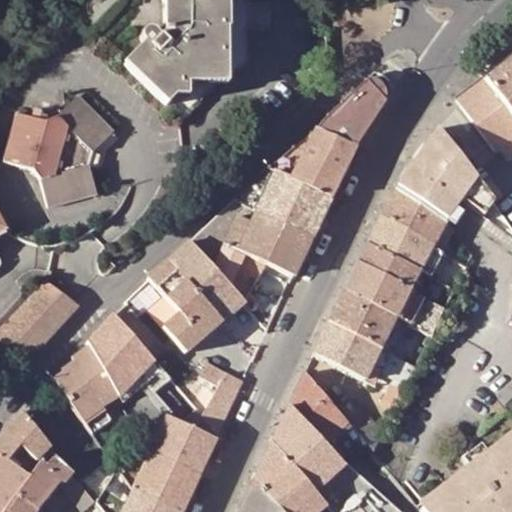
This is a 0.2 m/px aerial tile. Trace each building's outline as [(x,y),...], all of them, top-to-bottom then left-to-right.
[(161,0),(161,34),(157,38),(149,31),(147,31),(145,31),(143,32),(142,33),(141,34),(140,36),(139,38),(139,39),(140,41),(141,43),(142,44),(121,66),(163,106),(178,121),(199,100),(214,85),(219,80),(224,85),(244,65),(244,58),(236,58),(236,30),(243,30),(243,0),(242,0),(161,0)] [(511,55),(486,76),(511,111),(511,55)] [(371,74),(352,92),(374,117),(382,105),(389,95),(389,93),(389,90),(389,88),(388,85),(386,83),(385,80),(383,79),(381,77),(379,76),(376,75),(374,75),(371,74)] [(511,156),(511,111),(486,76),(457,98),(496,150),(500,147),(509,159),(511,156)] [(354,146),(374,117),(352,92),(326,116),(315,129),(354,146)] [(94,197),(86,168),(92,154),(113,133),(77,97),(55,119),(46,123),(15,115),(2,165),(31,173),(37,180),(46,212),(94,197)] [(397,181),(392,189),(442,223),(448,215),(457,201),(472,211),(480,217),(492,201),(485,192),(474,178),(435,128),(407,167),(397,181)] [(275,172),(289,179),(330,198),(354,146),(315,129),(314,129),(269,169),(275,172)] [(252,139),(242,130),(229,143),(237,151),(252,139)] [(99,157),(92,154),(86,168),(94,170),(99,157)] [(310,238),(330,198),(289,179),(275,172),(269,169),(233,200),(240,206),(256,214),(310,238)] [(430,247),(442,223),(392,189),(378,217),(430,247)] [(228,287),(242,302),(267,266),(292,277),(310,238),(256,214),(240,206),(233,200),(189,243),(211,268),(228,287)] [(416,272),(424,277),(429,268),(438,252),(430,247),(378,217),(364,246),(416,272)] [(451,233),(442,223),(430,247),(438,252),(439,253),(451,233)] [(228,287),(211,268),(189,243),(166,262),(220,322),(242,302),(228,287)] [(364,246),(355,264),(406,291),(416,272),(364,246)] [(183,354),(220,322),(166,262),(146,279),(147,281),(177,314),(161,328),(183,354)] [(342,293),(405,325),(429,337),(443,310),(418,297),(415,295),(406,291),(355,264),(342,293)] [(424,277),(432,281),(437,272),(429,268),(424,277)] [(406,291),(415,295),(424,277),(416,272),(406,291)] [(452,291),(456,283),(437,272),(432,281),(452,291)] [(0,358),(16,373),(76,307),(45,282),(0,330),(0,358)] [(389,357),(405,325),(342,293),(327,325),(389,357)] [(112,389),(116,397),(146,354),(112,314),(86,343),(88,347),(101,370),(112,389)] [(311,356),(361,382),(371,361),(382,366),(386,359),(392,362),(393,359),(389,357),(327,325),(311,356)] [(82,421),(107,404),(102,396),(95,386),(86,393),(84,390),(101,370),(88,347),(71,359),(74,362),(61,370),(63,373),(52,380),(82,421)] [(371,387),(382,366),(371,361),(361,382),(371,387)] [(393,408),(413,369),(400,363),(381,402),(393,408)] [(216,386),(205,409),(224,418),(241,382),(206,365),(200,377),(216,386)] [(95,386),(102,396),(112,389),(101,370),(84,390),(86,393),(95,386)] [(346,425),(339,418),(303,375),(287,409),(322,447),(341,467),(343,466),(364,446),(346,425)] [(165,418),(148,453),(196,476),(213,441),(216,435),(215,434),(190,405),(180,426),(165,418)] [(370,453),(380,434),(355,405),(339,418),(346,425),(364,446),(370,453)] [(394,511),(343,466),(341,467),(322,447),(287,409),(269,445),(311,494),(321,506),(325,511),(394,511)] [(18,447),(34,462),(49,447),(47,445),(22,413),(0,437),(0,457),(5,462),(18,447)] [(511,511),(511,436),(491,452),(488,449),(483,453),(464,468),(451,478),(459,488),(450,495),(444,488),(417,509),(419,511),(511,511)] [(127,457),(142,466),(147,454),(136,439),(127,457)] [(277,511),(314,511),(321,506),(311,494),(269,445),(252,481),(277,511)] [(459,461),(464,468),(483,453),(478,446),(459,461)] [(0,457),(0,507),(3,510),(14,495),(27,478),(37,464),(34,462),(18,447),(5,462),(0,457)] [(57,481),(61,484),(70,474),(64,466),(49,447),(34,462),(37,464),(27,478),(14,495),(34,510),(36,508),(57,481)] [(175,511),(179,511),(196,476),(148,453),(147,454),(142,466),(127,457),(121,469),(117,467),(116,469),(131,490),(175,511)] [(100,511),(175,511),(131,490),(116,469),(95,505),(100,511)] [(61,484),(72,498),(83,490),(77,483),(70,474),(61,484)] [(450,495),(459,488),(451,478),(442,485),(444,488),(450,495)] [(36,508),(40,511),(61,484),(57,481),(36,508)] [(277,511),(252,481),(237,511),(277,511)] [(83,490),(72,498),(81,511),(83,511),(94,504),(83,490)] [(3,510),(0,511),(41,511),(40,511),(36,508),(34,510),(14,495),(3,510)]
